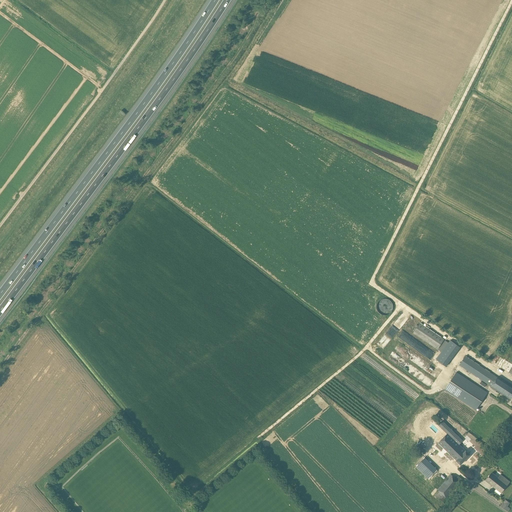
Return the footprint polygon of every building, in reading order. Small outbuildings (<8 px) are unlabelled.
[(445,339),(421,322),(414,332),(438,349),(445,339)] [(459,346),(451,340),(437,359),(445,366),(459,346)] [(497,378),(466,356),(460,365),(491,387),(510,400),(511,397),(511,386),(498,377),(497,378)] [(497,366),(509,373),(510,370),(511,370),(511,363),(501,358),(497,366)] [(487,393),(457,372),(445,390),(476,410),(487,393)] [(463,441),(442,421),(438,425),(448,434),(439,443),(457,461),(461,465),(470,455),(466,451),(459,445),(463,441)] [(435,468),(424,457),(421,460),(419,458),(413,464),(426,476),(435,468)] [(498,478),(492,473),(486,481),(502,493),(510,482),(501,475),(498,478)] [(456,479),(451,475),(438,490),(439,490),(435,495),(442,501),(446,497),(447,497),(463,480),(459,476),(456,479)] [(510,503),(505,500),(501,506),(508,511),(511,509),(508,507),(510,503)]
